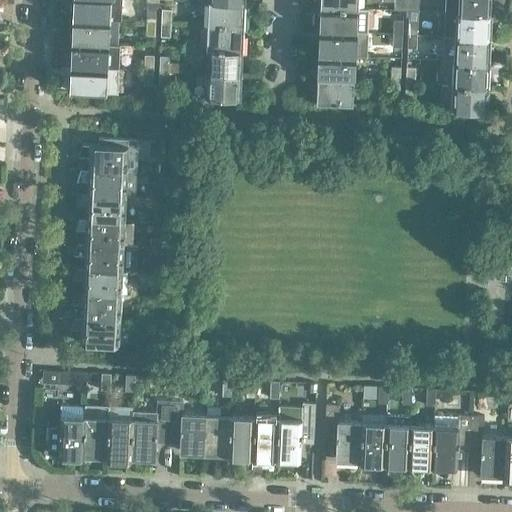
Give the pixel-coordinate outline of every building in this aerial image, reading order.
[(73,0),(73,19),(109,20),(109,21),(121,21),(121,0),(73,0)] [(321,0),(321,6),(357,8),(357,0),(321,0)] [(406,10),(407,1),(406,0),(394,0),(394,10),(406,10)] [(492,0),(446,0),(446,11),(456,12),(455,12),(492,14),(492,0)] [(244,27),(245,2),(209,1),(208,25),(244,27)] [(419,11),(419,1),(407,1),(406,10),(419,11)] [(356,32),(357,8),(321,6),(320,30),(356,32)] [(155,22),(156,9),(147,9),(146,22),(155,22)] [(171,10),(162,9),(161,23),(170,23),(171,10)] [(491,37),(492,14),(455,12),(454,36),(491,37)] [(109,21),(109,20),(73,19),(72,43),(108,45),(109,21)] [(402,34),(403,21),(393,20),(392,33),(402,34)] [(418,21),(409,21),(408,34),(417,34),(418,21)] [(155,36),(155,22),(146,22),(146,35),(155,36)] [(170,36),(170,23),(161,23),(161,36),(170,36)] [(243,51),(244,27),(208,25),(207,49),(243,51)] [(355,56),(356,32),(320,30),(319,54),(355,56)] [(401,48),(402,34),(392,33),(392,48),(401,48)] [(416,48),(417,34),(408,34),(407,47),(416,48)] [(489,62),(491,37),(454,36),(453,60),(489,62)] [(119,45),(108,45),(72,43),(71,66),(107,68),(118,68),(119,45)] [(242,74),(243,51),(207,49),(205,72),(242,74)] [(354,80),(355,56),(319,54),(317,78),(354,80)] [(154,55),(153,55),(144,55),(144,69),(153,69),(154,55)] [(169,56),(160,56),(159,69),(168,69),(169,56)] [(488,86),(489,62),(453,60),(452,84),(488,86)] [(106,92),(107,68),(71,66),(70,91),(106,92)] [(391,66),(390,80),(400,80),(400,66),(391,66)] [(416,68),(406,67),(406,80),(415,81),(416,68)] [(152,85),(153,69),(144,69),(143,85),(152,85)] [(168,86),(168,69),(159,69),(158,86),(168,86)] [(240,99),(242,74),(205,72),(204,97),(240,99)] [(352,104),(354,80),(317,78),(316,102),(352,104)] [(399,97),(400,80),(390,80),(390,96),(399,97)] [(414,98),(415,81),(406,80),(405,97),(414,98)] [(487,110),(488,86),(452,84),(451,108),(487,110)] [(88,167),(88,168),(126,169),(127,157),(128,145),(89,143),(89,144),(82,144),(82,142),(79,154),(80,154),(81,150),(91,151),(90,154),(89,167),(88,167)] [(126,169),(88,168),(81,167),(80,167),(78,179),(79,175),(89,175),(89,179),(88,179),(88,192),(87,192),(126,195),(136,195),(137,170),(126,169)] [(125,206),(126,195),(87,192),(80,192),(79,192),(77,204),(78,200),(88,200),(88,204),(87,204),(87,216),(86,216),(86,217),(125,219),(124,219),(125,206)] [(125,219),(86,217),(79,217),(78,216),(75,228),(76,229),(77,224),(87,225),(87,229),(86,228),(85,241),(85,242),(124,244),(124,243),(123,243),(123,235),(124,231),(124,220),(125,220),(125,219)] [(150,239),(150,248),(163,248),(163,239),(150,239)] [(124,244),(85,242),(78,242),(77,241),(74,253),(75,253),(76,249),(86,250),(86,253),(85,253),(84,266),(84,267),(123,268),(122,268),(122,260),(122,255),(123,255),(123,244),(124,244)] [(123,268),(84,267),(77,266),(76,266),(73,278),(74,278),(75,274),(85,274),(85,278),(84,278),(83,291),(82,292),(121,293),(121,285),(121,280),(122,280),(122,269),(123,269),(123,268)] [(121,293),(82,292),(75,291),(72,303),(73,303),(74,299),(84,299),(83,303),(82,316),(81,316),(120,318),(120,317),(120,305),(121,305),(121,294),(121,293)] [(120,318),(81,316),(74,316),(73,316),(71,328),(72,328),(73,324),(83,324),(82,328),(81,340),(80,340),(80,341),(119,343),(119,342),(118,342),(119,329),(120,318)] [(61,382),(65,383),(77,383),(77,388),(86,389),(87,371),(62,370),(61,382)] [(110,390),(110,377),(110,373),(102,372),(101,389),(110,390)] [(126,373),(126,377),(125,390),(134,391),(135,374),(126,373)] [(223,378),(223,379),(222,395),(231,395),(232,378),(223,378)] [(247,379),(247,380),(246,396),(255,397),(256,379),(247,379)] [(279,380),(270,380),(270,397),(279,397),(279,380)] [(378,402),(387,402),(388,385),(379,385),(378,402)] [(402,403),(411,404),(412,387),(403,386),(402,403)] [(426,405),(435,405),(435,388),(427,387),(426,405)] [(168,442),(170,400),(157,399),(156,411),(133,410),(130,456),(155,457),(156,441),(168,442)] [(203,451),(205,414),(182,412),(183,400),(170,400),(168,442),(180,442),(180,450),(203,451)] [(301,455),(301,442),(313,442),(316,402),(302,402),(302,418),(278,417),(276,454),(301,455)] [(360,458),(362,420),(338,419),(339,404),(326,403),(324,443),(336,444),(335,457),(360,458)] [(132,418),(133,410),(133,408),(109,407),(108,417),(106,454),(130,456),(132,418)] [(383,459),(386,422),(386,413),(362,412),(362,420),(360,458),(383,459)] [(456,463),(457,449),(469,450),(470,414),(458,413),(458,415),(434,414),(433,424),(431,462),(456,463)] [(229,452),(230,415),(205,414),(203,451),(229,452)] [(506,473),(508,435),(484,434),(485,415),(470,414),(469,450),(481,450),(480,472),(506,473)] [(82,453),(84,416),(60,415),(58,452),(82,453)] [(252,453),(254,416),(230,415),(229,452),(252,453)] [(106,454),(108,417),(84,416),(82,453),(106,454)] [(276,454),(278,417),(254,416),(252,453),(276,454)] [(407,461),(410,423),(386,422),(383,459),(407,461)] [(431,462),(433,424),(410,423),(407,461),(431,462)]
